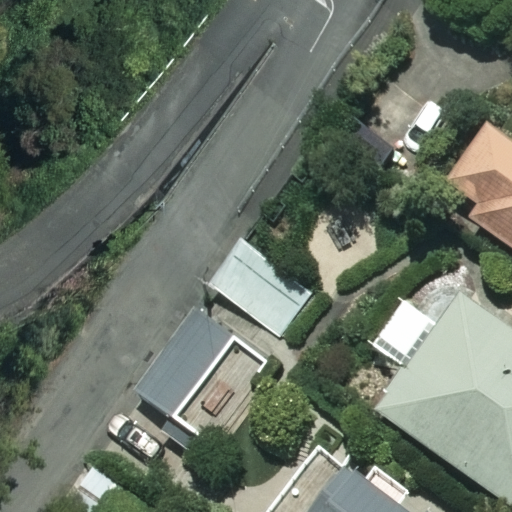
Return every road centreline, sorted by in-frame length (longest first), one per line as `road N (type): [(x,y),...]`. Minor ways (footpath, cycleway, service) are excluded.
road 1 (residential): [(7,511),(312,46),(328,13),(325,0)]
road 2 (residential): [(266,0),(116,184),(72,230),(0,281)]
